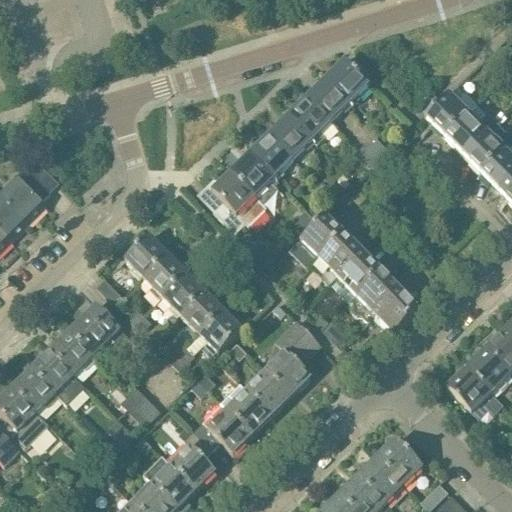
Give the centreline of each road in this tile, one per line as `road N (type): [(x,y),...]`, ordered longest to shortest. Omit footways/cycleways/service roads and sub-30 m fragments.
road 1 (residential): [(120,101),(447,0)]
road 2 (residential): [(0,337),(126,213),(137,156),(120,101)]
road 3 (residential): [(254,511),(385,381)]
road 4 (residential): [(511,511),(385,381)]
road 5 (residential): [(385,381),(511,257)]
road 6 (residential): [(0,138),(120,101)]
